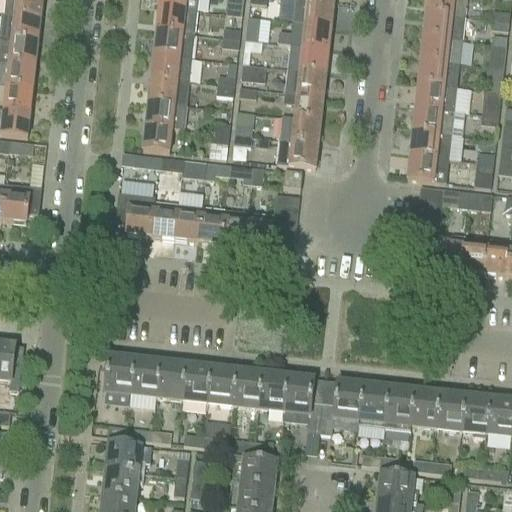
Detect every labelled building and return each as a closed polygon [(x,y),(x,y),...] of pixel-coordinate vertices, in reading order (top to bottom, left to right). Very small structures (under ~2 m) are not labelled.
[(38,0),(6,0),(4,20),(40,24),(42,0),(38,0)] [(159,0),(158,13),(184,16),(197,17),(198,0),(159,0)] [(250,0),(249,0),(249,9),(266,11),(267,2),(250,0)] [(294,0),(294,4),(333,9),(333,0),(294,0)] [(465,0),(426,0),(424,19),(464,24),(467,0),(465,0)] [(294,4),(291,28),(330,32),(333,9),(294,4)] [(158,13),(155,36),(194,41),(197,17),(184,16),(158,13)] [(492,17),(491,27),(508,29),(509,19),(492,17)] [(424,19),(421,43),(461,47),(464,24),(424,19)] [(1,20),(0,31),(0,43),(37,48),(40,24),(4,20),(1,20)] [(247,24),(245,46),(257,48),(259,25),(247,24)] [(508,29),(491,27),(490,36),(507,38),(508,29)] [(277,50),(289,51),(328,56),(330,32),(291,28),(290,39),(278,38),(277,50)] [(223,35),(222,44),(239,46),(240,37),(223,35)] [(155,36),(152,60),(191,64),(194,41),(155,36)] [(0,43),(0,67),(34,71),(37,48),(0,43)] [(421,43),(419,66),(458,71),(461,47),(421,43)] [(222,44),(221,54),(235,56),(238,56),(239,46),(222,44)] [(245,46),(244,57),(260,59),(261,48),(257,48),(245,46)] [(489,50),(487,74),(503,76),(506,52),(489,50)] [(289,51),(286,75),(325,79),(328,56),(289,51)] [(152,60),(150,83),(189,88),(191,64),(152,60)] [(419,66),(416,90),(456,94),(458,71),(419,66)] [(0,91),(5,92),(32,95),(34,71),(0,67),(0,91)] [(218,82),(216,92),(233,93),(235,81),(236,70),(228,69),(226,83),(218,82)] [(242,71),(240,87),(251,88),(253,72),(242,71)] [(487,74),(484,97),(500,99),(503,76),(487,74)] [(284,99),(296,100),(322,103),(325,79),(286,75),(284,99)] [(150,83),(147,107),(173,110),(186,111),(189,88),(150,83)] [(416,90),(413,113),(453,118),(456,94),(416,90)] [(5,92),(2,115),(29,118),(32,95),(5,92)] [(216,92),(215,101),(232,103),(233,93),(216,92)] [(239,94),(238,104),(255,106),(256,96),(239,94)] [(484,97),(482,121),(498,123),(500,99),(484,97)] [(284,99),(282,110),(294,112),(293,124),(320,126),(322,103),(296,100),(284,99)] [(147,107),(144,131),(171,134),(171,135),(183,136),(183,135),(186,111),(173,110),(147,107)] [(413,113),(411,137),(450,141),(453,118),(413,113)] [(504,116),(503,123),(511,124),(511,115),(504,114),(504,116)] [(0,140),(26,143),(26,142),(29,118),(2,115),(2,116),(0,115),(0,140)] [(482,121),(481,131),(496,133),(498,123),(482,121)] [(281,122),(279,146),(317,150),(320,126),(293,124),(281,122)] [(511,124),(503,123),(501,147),(511,148),(511,124)] [(212,130),(211,138),(226,140),(228,140),(229,131),(227,131),(212,130)] [(171,134),(144,131),(142,155),(168,158),(171,134)] [(235,132),(234,141),(251,143),(252,134),(235,132)] [(411,137),(408,160),(434,164),(447,165),(460,166),(462,143),(450,141),(411,137)] [(210,149),(208,164),(221,166),(223,166),(225,166),(227,151),(228,140),(226,140),(211,138),(210,148),(210,149)] [(234,141),(233,151),(249,153),(251,143),(234,141)] [(0,157),(8,159),(10,147),(0,145),(0,157)] [(276,170),(276,171),(301,174),(315,175),(315,174),(317,150),(290,147),(279,146),(276,170)] [(478,146),(477,155),(494,157),(495,148),(478,146)] [(10,147),(8,159),(31,161),(33,149),(10,147)] [(511,148),(501,147),(498,171),(511,172),(511,163),(511,151),(511,148)] [(119,171),(157,176),(158,163),(121,159),(120,165),(119,171)] [(477,159),(476,168),(493,170),(494,161),(493,161),(477,159)] [(447,165),(408,160),(405,185),(444,189),(447,165)] [(158,163),(157,176),(170,177),(171,165),(158,163)] [(183,166),(181,184),(203,186),(205,169),(183,166)] [(476,168),(473,193),(490,195),(490,194),(493,170),(476,168)] [(205,169),(203,186),(214,188),(214,182),(218,183),(227,184),(229,172),(205,169)] [(511,172),(498,171),(497,181),(511,182),(511,172)] [(241,191),(250,192),(252,174),(229,172),(227,184),(241,185),(241,191)] [(252,174),(250,192),(262,193),(263,176),(252,174)] [(281,194),(299,196),(300,179),(283,177),(281,194)] [(5,190),(1,226),(25,229),(26,220),(38,221),(41,194),(5,190)] [(418,192),(417,204),(441,207),(442,195),(418,192)] [(457,215),(465,216),(466,199),(459,198),(457,215)] [(125,239),(149,242),(153,208),(154,203),(117,199),(114,229),(126,230),(125,239)] [(466,199),(465,216),(476,217),(478,200),(466,199)] [(274,200),(273,212),(297,215),(298,203),(274,200)] [(417,204),(416,216),(440,219),(441,207),(417,204)] [(149,242),(173,245),(177,210),(153,208),(149,242)] [(173,245),(196,248),(200,213),(177,210),(173,245)] [(273,212),(272,221),(272,224),(295,227),(297,215),(273,212)] [(196,248),(220,250),(224,216),(200,213),(196,248)] [(220,250),(243,253),(247,218),(224,216),(220,250)] [(416,216),(414,228),(439,231),(440,219),(416,216)] [(247,218),(243,253),(268,256),(269,248),(270,236),(272,224),(272,221),(247,218)] [(295,227),(272,224),(270,236),(294,239),(295,227)] [(414,228),(413,240),(437,243),(439,231),(414,228)] [(294,239),(270,236),(269,248),(292,251),(294,239)] [(413,240),(412,252),(436,254),(437,248),(437,243),(413,240)] [(435,266),(434,274),(458,277),(462,243),(451,242),(450,249),(437,248),(436,254),(435,266)] [(462,243),(458,277),(482,279),(485,253),(485,246),(462,243)] [(482,279),(506,282),(508,256),(509,247),(486,245),(485,246),(485,253),(482,279)] [(410,264),(435,266),(436,254),(412,252),(410,264)] [(0,351),(0,385),(9,386),(9,388),(9,397),(18,398),(21,375),(23,353),(22,353),(13,352),(14,351),(13,351),(12,351),(12,352),(0,351)] [(104,397),(129,400),(133,365),(108,362),(108,361),(107,361),(103,399),(104,399),(104,397)] [(129,400),(154,403),(158,368),(133,365),(129,400)] [(154,403),(180,405),(184,371),(158,368),(154,403)] [(180,405),(205,408),(209,374),(184,371),(180,405)] [(205,408),(231,411),(235,377),(209,374),(205,408)] [(231,411),(256,414),(260,380),(235,377),(231,411)] [(256,414),(282,417),(285,383),(260,380),(256,414)] [(286,383),(282,417),(307,420),(307,421),(306,438),(318,440),(324,387),(312,385),(312,384),(311,383),(310,385),(286,383)] [(324,387),(318,440),(330,441),(331,435),(356,438),(357,432),(362,391),(337,388),(337,386),(336,386),(336,388),(324,387)] [(357,432),(382,435),(387,394),(362,391),(357,432)] [(408,438),(409,431),(413,396),(387,394),(382,435),(408,438)] [(409,431),(434,434),(438,399),(413,396),(409,431)] [(434,434),(460,437),(463,402),(438,399),(434,434)] [(463,402),(460,437),(472,438),(471,443),(484,444),(485,439),(489,405),(463,402)] [(511,407),(489,405),(485,439),(497,441),(497,446),(510,447),(510,442),(511,428),(511,407)] [(0,416),(0,430),(8,432),(9,417),(0,416)] [(203,426),(202,442),(222,444),(229,445),(230,429),(203,426)] [(106,442),(125,444),(126,434),(107,431),(106,442)] [(132,446),(149,448),(151,436),(133,434),(132,446)] [(151,436),(149,448),(170,450),(171,438),(151,436)] [(183,452),(200,454),(202,442),(184,440),(183,452)] [(202,442),(200,454),(221,456),(222,444),(213,443),(203,442),(202,442)] [(233,458),(251,460),(252,448),(235,446),(233,458)] [(109,450),(106,475),(142,479),(144,469),(149,470),(151,453),(107,448),(107,450),(109,450)] [(252,448),(251,460),(272,462),(273,450),(252,448)] [(280,453),(279,462),(289,463),(289,453),(280,453)] [(359,471),(378,473),(379,462),(361,460),(359,471)] [(379,462),(378,473),(397,475),(399,464),(379,462)] [(177,463),(175,482),(186,484),(188,465),(177,463)] [(233,463),(230,489),(271,494),(274,467),(233,463)] [(194,465),(192,484),(203,486),(206,467),(194,465)] [(412,466),(411,477),(429,479),(430,468),(412,466)] [(430,468),(429,479),(449,481),(450,470),(430,468)] [(463,472),(462,483),(480,485),(481,474),(463,472)] [(481,474),(480,485),(500,487),(501,476),(481,474)] [(106,475),(103,500),(133,504),(135,489),(141,489),(142,479),(106,475)] [(380,481),(378,505),(414,510),(415,500),(412,499),(414,483),(379,479),(379,480),(380,481)] [(186,484),(175,482),(173,502),(184,503),(186,484)] [(203,486),(192,484),(189,504),(201,506),(203,486)] [(230,489),(227,511),(268,511),(271,494),(230,489)] [(449,495),(447,511),(457,511),(459,496),(449,495)] [(466,497),(464,511),(475,511),(477,498),(466,497)] [(103,501),(101,511),(135,511),(136,504),(133,504),(103,500),(101,500),(101,501),(103,501)]
